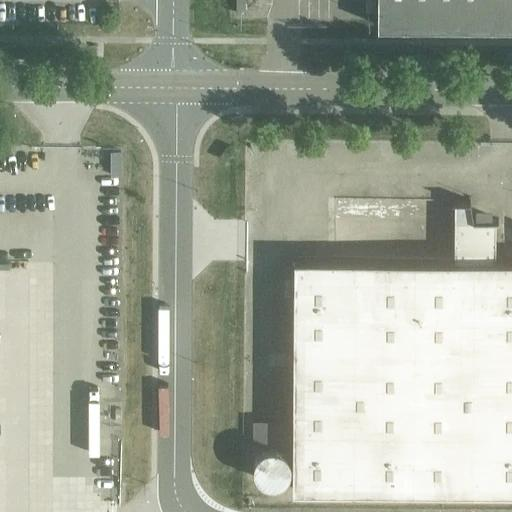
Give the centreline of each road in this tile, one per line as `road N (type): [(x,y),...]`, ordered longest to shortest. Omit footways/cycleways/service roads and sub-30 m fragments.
road 1 (unknown): [(511,177),(348,176),(322,183),(276,220),(250,287),(250,511)]
road 2 (unclassified): [(188,511),(176,491),(174,87)]
road 3 (unclassified): [(174,87),(511,92)]
road 4 (unknown): [(61,511),(54,238)]
road 5 (unclassified): [(174,87),(0,88)]
